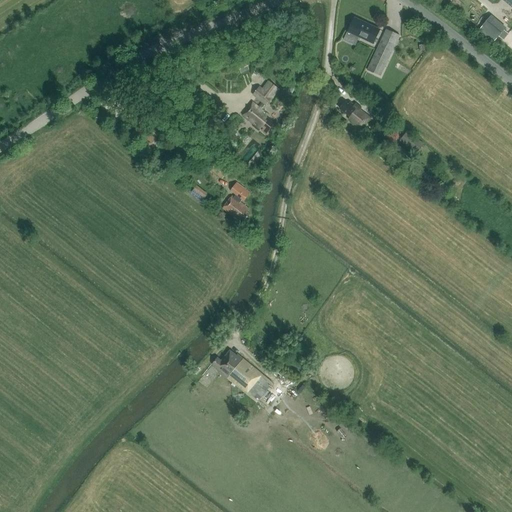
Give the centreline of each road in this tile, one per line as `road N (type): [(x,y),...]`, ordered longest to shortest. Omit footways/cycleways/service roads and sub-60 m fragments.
road 1 (tertiary): [(276,0),(145,49),(0,146)]
road 2 (tertiary): [(511,85),(402,0)]
